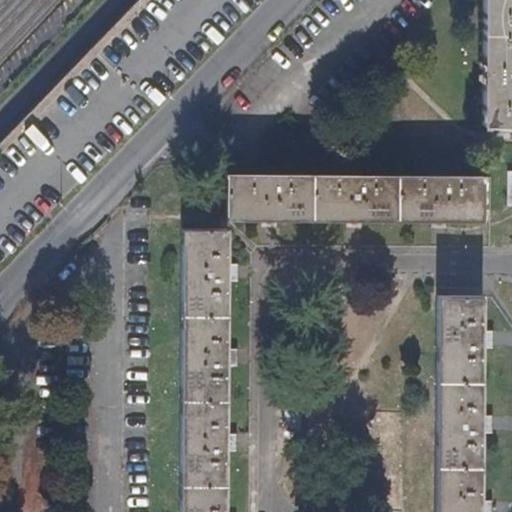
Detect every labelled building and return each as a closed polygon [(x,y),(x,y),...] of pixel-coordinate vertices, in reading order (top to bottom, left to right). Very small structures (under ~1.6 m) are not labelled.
[(511,0),(478,0),(478,125),(511,124),(511,0)] [(480,176),(224,174),(224,219),(480,221),(480,176)] [(221,511),(224,229),(179,228),(177,511),(221,511)] [(479,295),(434,294),(433,511),(477,511),(478,502),(478,433),(478,418),(479,346),(479,330),(479,295)] [(489,330),(479,330),(479,346),(489,346),(489,330)] [(489,418),(478,418),(478,433),(489,434),(489,418)] [(487,511),(488,500),(478,502),(477,511),(487,511)]
